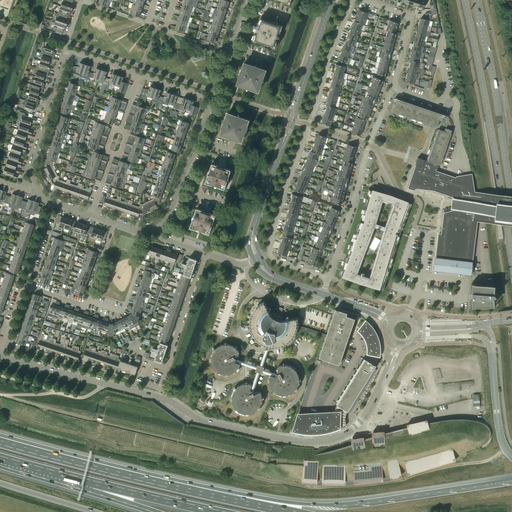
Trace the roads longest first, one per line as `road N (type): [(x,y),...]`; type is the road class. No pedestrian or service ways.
road 1 (motorway): [(511,480),(306,504),(0,439)]
road 2 (tertiary): [(0,355),(165,399),(228,426),(313,441),(357,424),(388,368)]
road 3 (residential): [(327,278),(268,252),(351,0)]
road 4 (motorway): [(292,511),(0,442)]
road 5 (secondary): [(463,0),(511,262)]
road 6 (secondary): [(511,203),(477,0)]
road 7 (residential): [(327,278),(394,85)]
road 8 (residential): [(89,299),(82,305),(25,282),(52,201)]
road 9 (residential): [(210,104),(167,217),(152,227)]
road 10 (residential): [(35,184),(31,165),(64,51)]
road 11 (motorway): [(94,483),(217,511)]
road 12 (residential): [(204,254),(167,369)]
road 13 (tertiary): [(257,260),(252,230),(281,145)]
